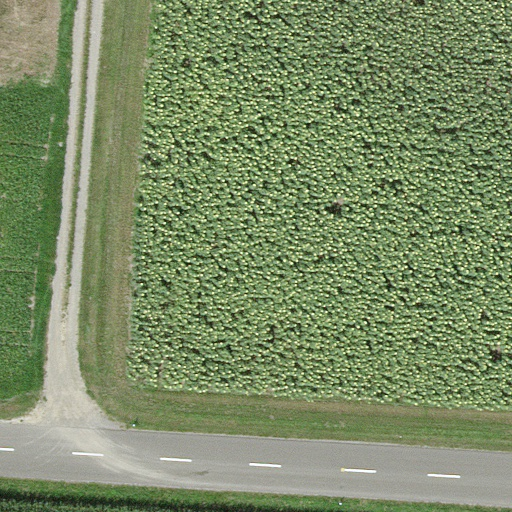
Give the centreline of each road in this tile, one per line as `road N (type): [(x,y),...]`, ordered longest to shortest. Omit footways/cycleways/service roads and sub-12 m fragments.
road 1 (tertiary): [(511,484),(0,456)]
road 2 (track): [(72,460),(67,343),(95,0)]
